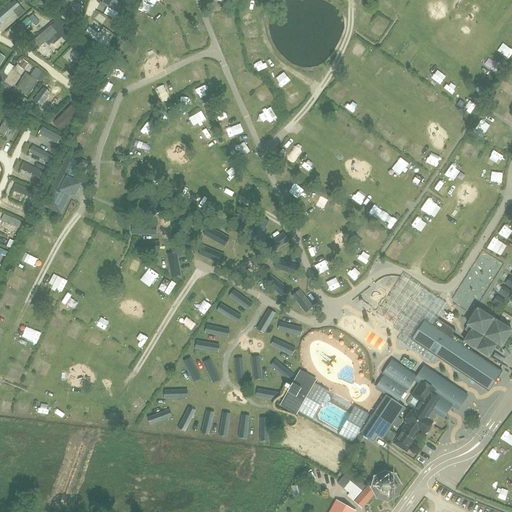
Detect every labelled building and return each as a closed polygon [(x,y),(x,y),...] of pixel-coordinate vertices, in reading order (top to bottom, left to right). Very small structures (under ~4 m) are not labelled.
[(72,0),(65,0),(60,16),(74,20),(73,23),(78,25),(81,16),(68,12),(72,0)] [(113,0),(103,0),(102,4),(108,7),(119,13),(123,15),(130,0),(122,0),(121,4),(113,0)] [(223,9),(225,0),(215,0),(214,6),(223,9)] [(25,12),(15,1),(0,13),(0,23),(0,24),(14,12),(19,18),(25,12)] [(177,16),(186,9),(180,1),(171,8),(177,16)] [(366,4),(363,9),(373,14),(375,10),(366,4)] [(34,42),(39,49),(40,48),(41,48),(44,45),(45,44),(45,43),(48,47),(55,40),(53,37),(56,34),(60,31),(54,25),(34,42)] [(111,30),(116,33),(119,28),(114,25),(111,30)] [(378,26),(370,38),(378,44),(386,32),(378,26)] [(114,36),(104,29),(100,35),(89,27),(85,34),(106,48),(114,36)] [(68,33),(62,39),(65,43),(72,37),(68,33)] [(187,37),(190,46),(200,41),(196,33),(187,37)] [(385,46),(393,52),(400,43),(392,37),(385,46)] [(350,51),(360,56),(367,44),(358,38),(350,51)] [(262,42),(247,46),(250,56),(265,52),(262,42)] [(85,51),(80,46),(75,51),(81,58),(72,67),(77,73),(96,56),(89,48),(85,51)] [(402,56),(400,61),(408,65),(416,52),(406,46),(401,55),(402,56)] [(380,53),(374,61),(382,68),(388,60),(380,53)] [(495,61),(491,73),(500,76),(504,64),(495,61)] [(10,62),(2,71),(8,76),(16,67),(10,62)] [(421,63),(415,70),(423,77),(429,69),(421,63)] [(389,72),(397,78),(403,70),(395,64),(389,72)] [(205,69),(194,73),(197,83),(208,79),(205,69)] [(289,74),(274,81),(279,90),(294,83),(289,74)] [(28,97),(37,84),(31,80),(30,79),(27,76),(25,77),(23,80),(23,81),(17,90),(28,97)] [(415,90),(421,81),(412,76),(407,84),(415,90)] [(102,86),(116,92),(119,85),(105,79),(102,86)] [(420,94),(428,97),(432,88),(423,85),(420,94)] [(331,99),(340,105),(348,92),(339,86),(331,99)] [(300,91),(288,101),(294,108),(306,98),(300,91)] [(442,94),(435,103),(443,110),(450,101),(442,94)] [(474,103),(466,106),(470,114),(478,110),(474,103)] [(368,107),(360,120),(369,125),(377,113),(368,107)] [(446,122),(453,128),(463,114),(455,109),(446,122)] [(193,120),(202,116),(199,111),(191,115),(193,120)] [(6,117),(0,129),(0,134),(4,137),(9,128),(15,131),(18,124),(6,117)] [(388,138),(394,130),(386,124),(380,133),(388,138)] [(485,139),(489,132),(478,124),(473,130),(485,139)] [(204,130),(208,139),(217,135),(212,126),(204,130)] [(230,142),(240,137),(235,128),(225,133),(230,142)] [(400,148),(406,140),(398,134),(392,142),(400,148)] [(81,136),(79,146),(93,149),(95,139),(81,136)] [(467,142),(463,150),(473,154),(476,146),(467,142)] [(220,145),(209,151),(214,160),(225,154),(220,145)] [(247,145),(238,152),(244,160),(253,154),(247,145)] [(387,146),(381,155),(390,161),(396,151),(387,146)] [(421,162),(426,153),(417,148),(411,157),(421,162)] [(44,206),(60,214),(70,195),(74,197),(80,184),(76,182),(85,163),(68,155),(44,206)] [(435,173),(440,164),(431,158),(425,167),(435,173)] [(411,173),(414,163),(405,159),(401,169),(411,173)] [(249,169),(257,164),(254,160),(246,165),(249,169)] [(231,163),(224,170),(231,177),(238,170),(231,163)] [(418,167),(412,177),(422,184),(429,174),(418,167)] [(137,180),(142,172),(135,168),(130,176),(137,180)] [(297,178),(290,168),(281,174),(288,184),(297,178)] [(328,174),(321,185),(329,190),(336,178),(328,174)] [(30,207),(34,190),(16,185),(11,202),(30,207)] [(162,210),(147,191),(139,197),(154,217),(162,210)] [(318,197),(305,210),(311,216),(324,204),(318,197)] [(251,213),(242,209),(233,230),(242,234),(251,213)] [(197,211),(173,215),(175,225),(199,222),(197,211)] [(22,229),(24,223),(3,214),(0,221),(22,229)] [(269,222),(260,217),(248,238),(257,243),(269,222)] [(156,226),(132,224),(132,234),(156,236),(156,226)] [(318,248),(332,235),(323,225),(308,238),(318,248)] [(511,230),(503,225),(498,233),(511,241),(511,240),(511,230)] [(230,238),(208,226),(203,235),(224,248),(230,238)] [(385,248),(390,235),(374,229),(369,242),(385,248)] [(197,242),(176,230),(171,239),(191,251),(195,246),(197,242)] [(289,241),(283,233),(264,247),(269,255),(289,241)] [(488,249),(503,256),(509,245),(493,238),(488,249)] [(160,242),(135,244),(136,254),(160,252),(160,242)] [(225,255),(202,246),(198,255),(221,265),(225,255)] [(364,246),(358,258),(373,266),(380,254),(364,246)] [(7,257),(9,253),(0,248),(0,256),(1,255),(7,257)] [(334,250),(318,257),(323,267),(338,260),(334,250)] [(181,276),(177,252),(167,254),(171,278),(181,276)] [(18,267),(28,271),(32,261),(22,257),(18,267)] [(300,266),(277,259),(274,268),(297,276),(300,266)] [(141,278),(151,285),(159,272),(149,265),(141,278)] [(337,291),(349,279),(339,269),(327,281),(337,291)] [(288,289),(269,274),(263,282),(282,297),(288,289)] [(428,361),(433,355),(411,340),(425,320),(433,326),(437,319),(448,303),(406,275),(379,316),(397,328),(392,336),(428,361)] [(167,276),(161,285),(170,290),(176,282),(167,276)] [(511,293),(506,289),(502,294),(507,298),(511,293)] [(244,308),(249,301),(234,290),(229,297),(244,308)] [(314,307),(299,290),(291,297),(306,314),(314,307)] [(68,300),(75,303),(78,297),(71,294),(68,300)] [(504,302),(499,299),(496,304),(501,307),(504,302)] [(237,314),(221,304),(217,311),(233,321),(237,314)] [(275,314),(269,310),(259,326),(266,330),(275,314)] [(490,358),(495,350),(499,353),(511,331),(478,311),(465,331),(470,334),(465,342),(490,358)] [(433,355),(486,390),(496,376),(499,378),(502,372),(464,346),(465,344),(453,335),(456,331),(437,319),(433,326),(425,320),(411,340),(433,355)] [(280,323),(278,331),(296,335),(298,327),(280,323)] [(225,329),(207,325),(205,333),(223,337),(225,329)] [(98,344),(102,334),(91,330),(88,341),(98,344)] [(269,333),(260,343),(268,350),(277,340),(269,333)] [(102,353),(112,359),(120,344),(110,339),(102,353)] [(214,352),(215,345),(196,341),(195,349),(214,352)] [(278,341),(275,348),(292,356),(295,349),(278,341)] [(117,360),(125,366),(134,353),(126,347),(117,360)] [(497,353),(494,357),(502,362),(505,358),(497,353)] [(190,358),(183,362),(192,378),(199,375),(190,358)] [(203,363),(211,380),(218,376),(210,359),(203,363)] [(260,361),(252,362),(254,381),(262,380),(260,361)] [(383,389),(399,401),(415,377),(393,362),(385,373),(388,375),(387,377),(389,379),(383,389)] [(243,363),(235,363),(237,382),(245,382),(243,363)] [(279,363),(274,369),(289,382),(294,376),(279,363)] [(407,452),(417,436),(420,433),(424,436),(426,433),(428,433),(432,427),(432,425),(437,418),(435,417),(438,412),(442,415),(441,417),(451,403),(457,407),(465,396),(425,369),(418,380),(421,382),(412,396),(420,402),(413,413),(411,412),(404,422),(407,424),(394,443),(407,452)] [(300,372),(281,405),(296,414),(298,412),(353,443),(369,415),(314,384),(316,381),(300,372)] [(281,394),(262,390),(260,398),(279,401),(281,394)] [(183,391),(164,391),(164,399),(183,398),(183,391)] [(385,438),(390,431),(405,408),(386,395),(384,398),(360,434),(374,443),(378,436),(384,440),(385,438)] [(21,415),(32,415),(31,405),(21,405),(21,415)] [(38,407),(38,417),(49,417),(49,407),(38,407)] [(125,425),(133,419),(127,410),(119,416),(125,425)] [(168,419),(165,411),(147,418),(150,425),(168,419)] [(178,429),(185,432),(194,415),(187,412),(178,429)] [(206,415),(201,434),(209,436),(213,417),(206,415)] [(219,436),(227,437),(230,418),(222,417),(219,436)] [(241,419),(239,439),(246,440),(249,420),(241,419)] [(260,442),(268,442),(268,423),(260,423),(260,442)] [(390,431),(385,438),(391,442),(396,435),(390,431)] [(428,461),(432,455),(423,450),(419,456),(428,461)] [(393,492),(395,486),(392,480),(385,478),(379,481),(377,488),(381,494),(387,496),(393,492)] [(469,479),(466,488),(475,492),(479,483),(469,479)] [(369,486),(354,502),(362,509),(376,492),(369,486)] [(354,511),(337,502),(331,511),(354,511)]
